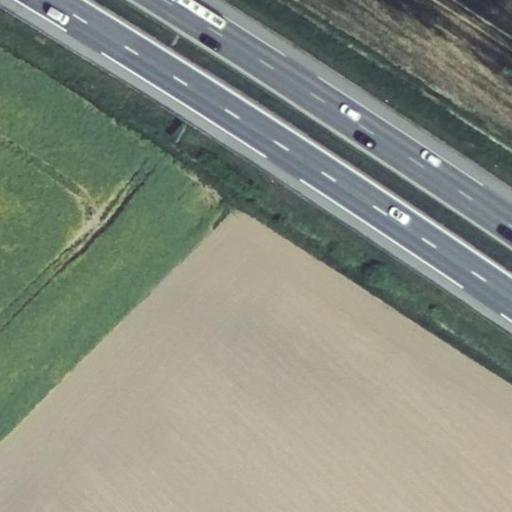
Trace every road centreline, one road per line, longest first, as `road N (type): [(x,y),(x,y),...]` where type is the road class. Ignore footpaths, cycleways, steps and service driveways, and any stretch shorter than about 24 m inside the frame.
road 1 (motorway): [(47,0),(511,300)]
road 2 (motorway): [(511,227),(162,0)]
